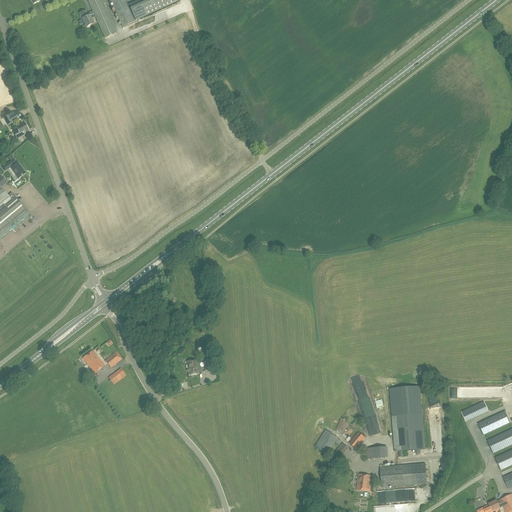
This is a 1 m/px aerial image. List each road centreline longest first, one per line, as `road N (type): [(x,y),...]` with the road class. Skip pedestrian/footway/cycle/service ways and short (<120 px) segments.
road 1 (primary): [(106,302),(500,0)]
road 2 (unclassified): [(92,278),(155,241),(469,0)]
road 3 (unclassified): [(92,278),(0,21)]
road 4 (unclassified): [(225,511),(209,469),(153,399),(106,302)]
road 5 (primary): [(0,386),(106,302)]
road 6 (unclassified): [(0,361),(92,278)]
